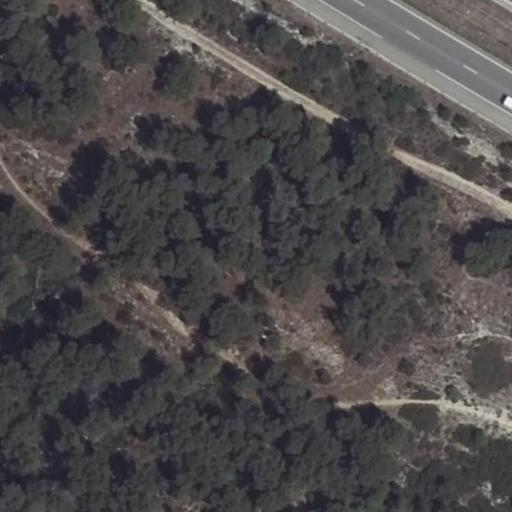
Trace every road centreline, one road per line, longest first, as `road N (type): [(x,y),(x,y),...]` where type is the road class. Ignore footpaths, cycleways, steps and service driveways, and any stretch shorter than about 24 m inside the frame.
road 1 (track): [(511,213),(134,0)]
road 2 (motorway): [(356,0),(511,92)]
